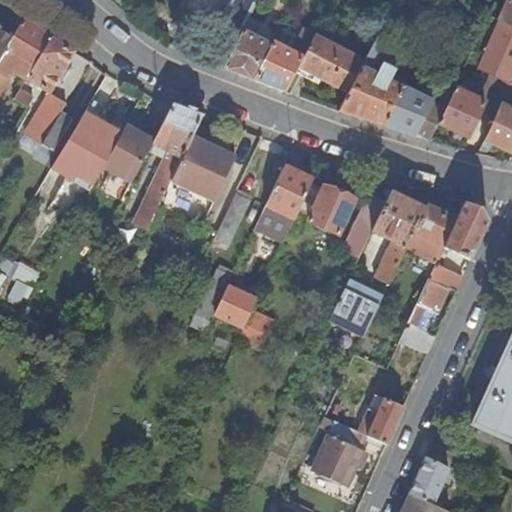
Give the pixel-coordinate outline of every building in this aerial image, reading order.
[(511,0),(508,0),(499,22),(511,27),(511,0)] [(32,69),(50,39),(21,21),(11,38),(0,56),(0,91),(9,78),(10,79),(17,68),(21,61),(32,69)] [(479,68),(497,77),(511,83),(511,79),(511,27),(499,22),(479,68)] [(240,39),(225,69),(256,81),(276,41),(275,41),(272,37),(264,32),(261,37),(245,29),(240,39)] [(276,41),(256,81),(286,93),(296,72),(315,35),(305,30),(302,37),(301,37),(294,50),(276,41)] [(0,56),(11,38),(0,31),(0,56)] [(223,31),(208,63),(225,69),(240,39),(223,31)] [(366,61),(315,35),(296,72),(313,81),(316,77),(348,94),(366,61)] [(50,95),(74,53),(50,39),(32,69),(29,75),(25,80),(50,95)] [(377,39),(366,61),(348,94),(339,112),(385,127),(404,88),(410,77),(401,72),(395,84),(391,81),(396,71),(395,70),(397,65),(390,62),(388,67),(382,64),(376,75),(371,72),(379,58),(380,59),(387,44),(377,39)] [(29,75),(32,69),(21,61),(17,68),(29,75)] [(486,102),(485,104),(498,110),(511,83),(497,77),(486,102)] [(498,110),(485,141),(511,152),(511,108),(507,106),(510,100),(511,101),(511,83),(498,110)] [(404,88),(385,127),(431,140),(439,124),(446,109),(404,88)] [(456,88),(446,109),(439,124),(468,138),(485,104),(486,102),(456,88)] [(32,99),(19,91),(13,101),(26,109),(27,109),(32,99)] [(60,114),(66,105),(50,95),(17,145),(35,155),(60,114)] [(192,138),(203,114),(173,103),(153,141),(153,144),(172,153),(169,161),(165,159),(136,218),(150,225),(159,205),(192,138)] [(72,178),(103,123),(85,113),(78,125),(54,167),(53,168),(72,178)] [(54,167),(78,125),(60,114),(35,155),(54,167)] [(153,144),(153,141),(140,133),(134,129),(136,126),(129,121),(122,134),(106,163),(134,180),(153,144)] [(106,163),(122,134),(103,123),(72,178),(91,190),(106,163)] [(235,157),(192,138),(159,205),(203,226),(235,157)] [(283,243),(313,181),(284,167),(255,230),(283,243)] [(308,222),(339,236),(355,201),(324,187),(308,222)] [(389,284),(405,251),(425,208),(391,192),(386,202),(372,232),(391,241),(374,277),(389,284)] [(251,201),(237,194),(215,239),(230,247),(251,201)] [(369,195),(344,249),(360,256),(372,232),(386,202),(369,195)] [(444,248),(471,261),(488,222),(480,208),(465,203),(456,221),(457,221),(444,248)] [(405,251),(435,266),(436,265),(444,248),(457,221),(456,221),(426,206),(425,208),(405,251)] [(429,279),(457,292),(464,277),(436,265),(435,266),(429,279)] [(215,313),(228,287),(233,276),(219,269),(192,326),(206,332),(215,313)] [(349,279),(329,321),(363,338),(383,296),(349,279)] [(447,294),(454,298),(457,292),(429,279),(409,323),(418,327),(426,309),(438,314),(447,294)] [(244,327),(257,301),(228,287),(215,313),(244,327)] [(241,337),(261,347),(274,320),(253,310),(241,337)] [(401,339),(429,353),(437,336),(418,327),(409,323),(401,339)] [(511,338),(474,424),(511,441),(511,338)] [(368,437),(387,446),(404,409),(375,395),(358,433),(368,437)] [(362,450),(368,437),(358,433),(335,422),(312,471),(347,488),(356,469),(364,451),(362,450)] [(370,454),(364,451),(356,469),(361,472),(370,454)] [(425,457),(409,493),(439,508),(442,502),(435,499),(449,468),(425,457)] [(409,493),(400,511),(448,511),(439,508),(409,493)] [(448,511),(474,511),(451,501),(449,505),(442,502),(439,508),(448,511)]
